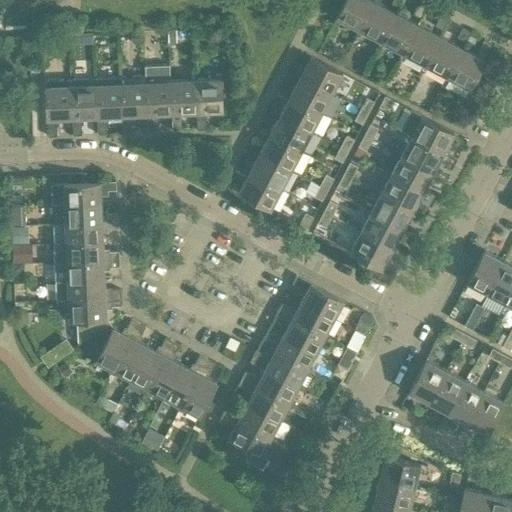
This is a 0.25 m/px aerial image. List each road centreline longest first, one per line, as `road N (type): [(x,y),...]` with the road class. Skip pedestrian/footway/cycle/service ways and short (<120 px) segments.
road 1 (residential): [(411,312),(120,156),(0,157)]
road 2 (residential): [(511,470),(452,448),(364,399)]
road 3 (residential): [(304,511),(364,399)]
road 4 (residential): [(411,312),(469,203)]
